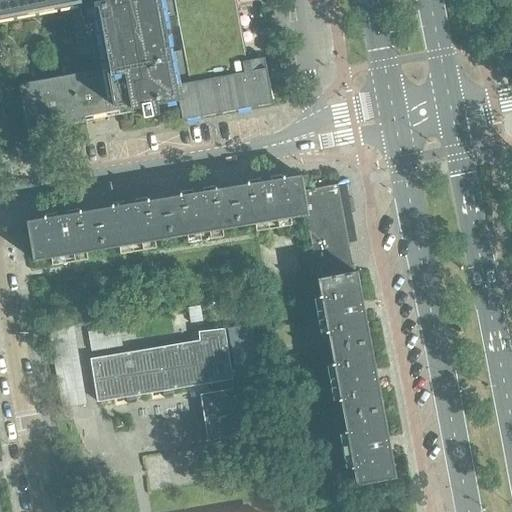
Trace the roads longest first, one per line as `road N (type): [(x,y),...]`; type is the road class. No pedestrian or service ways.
road 1 (secondary): [(396,131),(470,511)]
road 2 (secondary): [(511,425),(451,111)]
road 3 (residential): [(0,194),(306,137)]
road 4 (residential): [(0,246),(44,511)]
road 5 (residential): [(306,137),(314,101),(296,0)]
